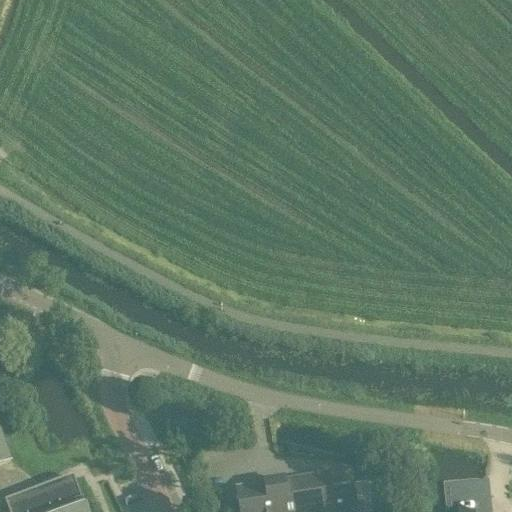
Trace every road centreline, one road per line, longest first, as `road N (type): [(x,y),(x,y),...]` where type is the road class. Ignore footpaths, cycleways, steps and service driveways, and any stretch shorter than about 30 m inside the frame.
road 1 (residential): [(511,439),(262,397),(123,344)]
road 2 (tertiary): [(164,511),(112,402),(123,344)]
road 3 (tertiary): [(123,344),(0,286)]
